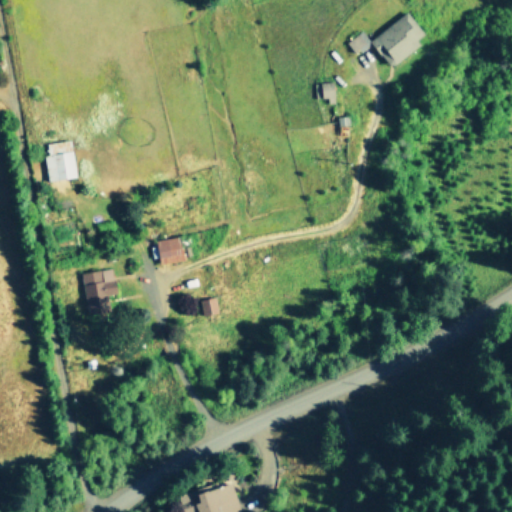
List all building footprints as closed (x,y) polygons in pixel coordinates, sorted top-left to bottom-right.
[(368,39),(361,29),(345,41),(354,54),(372,41),(389,66),(419,44),(415,38),(423,32),(407,10),(368,39)] [(314,99),(333,99),(332,81),(313,82),(314,99)] [(74,177),(70,139),(46,141),(47,154),(44,154),(46,179),(74,177)] [(155,239),(157,263),(182,260),(179,236),(155,239)] [(87,313),(109,310),(106,294),(115,292),(110,267),(79,272),(87,313)] [(198,299),(201,315),(217,312),(214,296),(198,299)] [(240,511),(230,482),(216,487),(214,482),(174,496),(179,511),(240,511)]
